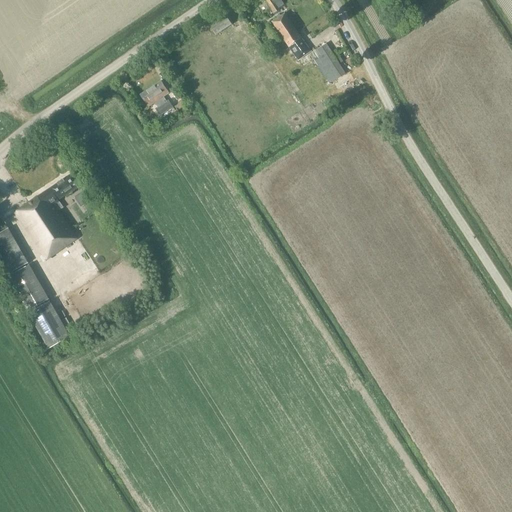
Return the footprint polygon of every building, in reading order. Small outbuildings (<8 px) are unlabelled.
[(280,9),(280,8),(284,5),(280,0),(264,0),(273,14),(280,9)] [(272,22),(285,41),(298,33),(285,14),(272,22)] [(232,24),(226,16),(211,26),(216,34),(232,24)] [(285,41),(298,60),(311,51),(298,33),(285,41)] [(310,54),(318,66),(325,62),(336,80),(346,74),(338,61),(341,59),(336,50),(332,52),(331,51),(333,50),(330,46),(329,47),(327,44),(310,54)] [(163,119),(170,114),(168,110),(173,107),(169,100),(167,102),(164,97),(169,93),(166,90),(167,90),(161,81),(140,95),(146,103),(149,107),(154,103),(159,107),(156,109),(160,115),(163,119)] [(175,101),(181,97),(177,91),(171,96),(175,101)] [(323,103),(313,110),(318,117),(328,110),(323,103)] [(58,200),(80,185),(73,173),(15,213),(46,260),(77,238),(58,211),(63,207),(58,200)] [(96,204),(95,195),(86,196),(87,205),(96,204)] [(0,233),(9,229),(3,220),(0,221),(0,233)] [(9,229),(0,233),(0,274),(2,278),(7,275),(7,276),(29,263),(9,229)] [(49,299),(30,265),(8,277),(28,311),(49,299)] [(71,337),(50,301),(29,314),(49,349),(71,337)]
